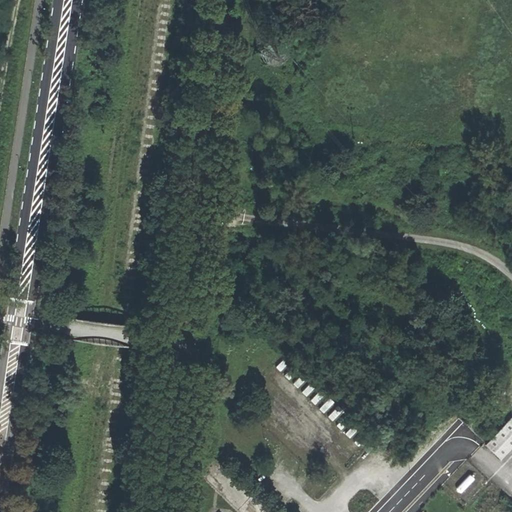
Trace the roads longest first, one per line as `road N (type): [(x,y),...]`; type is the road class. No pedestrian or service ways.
road 1 (secondary): [(72,0),(0,442)]
road 2 (unclassified): [(194,215),(457,243),(511,274)]
road 3 (unclassified): [(194,215),(158,511)]
road 4 (unclassified): [(221,0),(194,215)]
